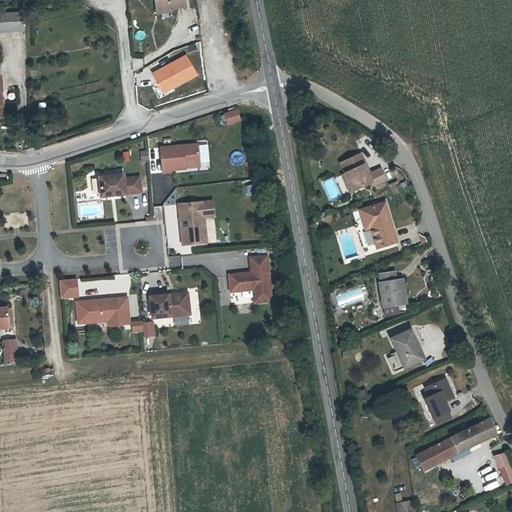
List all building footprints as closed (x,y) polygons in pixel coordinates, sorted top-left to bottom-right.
[(186,8),(184,0),(155,0),(157,11),(186,8)] [(0,14),(0,29),(24,29),(22,13),(0,14)] [(187,54),(152,73),(163,94),(198,76),(187,54)] [(237,111),(225,115),(228,124),(240,120),(237,111)] [(199,144),(162,148),(164,172),(173,171),(173,170),(187,168),(187,167),(187,165),(201,164),(199,144)] [(232,150),(230,161),(241,164),(243,152),(232,150)] [(130,152),(123,153),(124,163),(131,162),(130,152)] [(343,162),(347,173),(354,189),(372,181),(364,164),(366,163),(362,154),(343,162)] [(354,189),(347,173),(345,174),(351,190),(354,189)] [(123,174),(99,177),(101,196),(125,193),(141,191),(139,176),(124,178),(123,174)] [(321,181),(329,201),(341,196),(332,176),(321,181)] [(212,201),(178,204),(182,244),(201,242),(198,217),(213,216),(212,201)] [(360,212),(364,225),(371,223),(372,228),(378,246),(395,240),(383,205),(360,212)] [(248,272),(229,274),(231,290),(253,288),(254,301),(271,299),(266,255),(249,257),(251,274),(248,274),(248,272)] [(381,306),(402,304),(400,282),(396,282),(395,273),(381,275),(382,283),(379,283),(381,306)] [(59,298),(78,297),(77,277),(58,278),(59,298)] [(172,297),(171,294),(150,297),(152,318),(189,314),(187,295),(172,297)] [(118,318),(118,323),(128,322),(125,297),(90,300),(92,321),(107,320),(118,318)] [(92,321),(90,300),(75,301),(77,322),(92,321)] [(398,313),(397,306),(383,306),(384,314),(398,313)] [(154,335),(153,320),(131,322),(131,332),(142,331),(142,336),(154,335)] [(420,346),(413,330),(392,338),(403,367),(421,360),(416,347),(420,346)] [(16,338),(2,338),(2,364),(16,364),(16,338)] [(40,378),(51,377),(50,366),(39,367),(40,378)] [(427,408),(432,417),(448,410),(443,401),(453,397),(444,378),(425,387),(433,405),(427,408)] [(359,401),(369,396),(365,387),(355,393),(359,401)] [(448,410),(432,417),(435,424),(451,417),(448,410)] [(496,432),(487,414),(484,416),(477,420),(479,424),(413,458),(420,471),(455,453),(496,432)] [(505,485),(511,481),(511,468),(504,450),(492,455),(505,485)] [(490,491),(501,485),(499,479),(487,485),(490,491)] [(414,511),(412,501),(398,503),(399,511),(414,511)]
